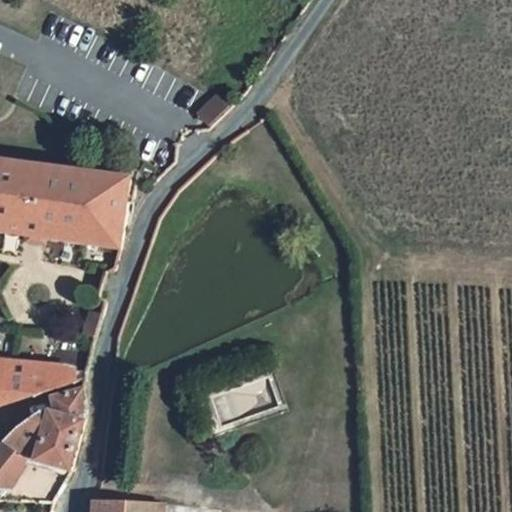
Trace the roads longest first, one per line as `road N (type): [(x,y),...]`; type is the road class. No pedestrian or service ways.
road 1 (unclassified): [(68,511),(93,454),(103,358),(145,211),(187,160),(254,102),(325,0)]
road 2 (track): [(511,262),(365,253),(266,85)]
road 3 (track): [(378,511),(365,253)]
road 4 (unknown): [(0,39),(161,126)]
